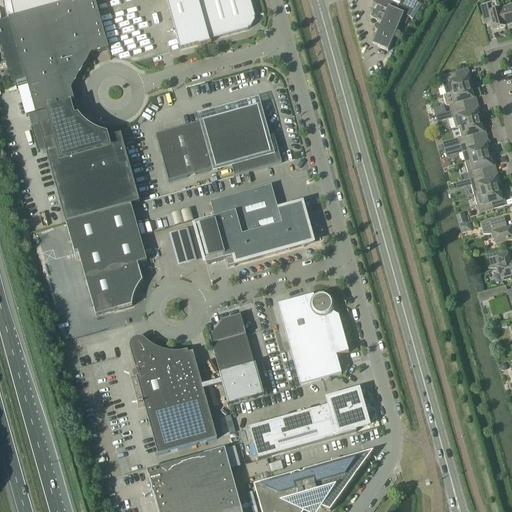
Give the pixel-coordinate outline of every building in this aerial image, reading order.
[(8,20),(0,22),(0,43),(13,92),(19,91),(27,118),(47,112),(72,105),(74,105),(71,91),(91,56),(108,51),(93,0),(81,0),(13,19),(8,20)] [(1,0),(2,5),(10,3),(13,19),(81,0),(1,0)] [(210,43),(209,44),(208,41),(247,31),(247,30),(250,29),(254,22),(253,19),(254,19),(249,0),(168,0),(166,1),(179,51),(197,46),(197,47),(196,47),(197,48),(210,44),(210,43)] [(387,52),(403,15),(409,0),(376,0),(374,6),(377,7),(372,19),(381,23),(379,27),(378,27),(377,26),(376,27),(375,27),(374,28),(374,29),(374,30),(374,31),(375,31),(375,32),(376,32),(377,33),(374,40),(376,48),(387,52)] [(408,17),(419,0),(418,0),(409,0),(403,15),(408,17)] [(504,28),(511,25),(511,14),(509,5),(499,8),(504,28),(505,28),(504,28)] [(504,28),(499,8),(487,11),(486,6),(480,8),(484,24),(490,22),(493,32),(504,28)] [(455,74),(440,78),(445,96),(470,89),(468,85),(471,82),(469,77),(464,79),(462,72),(455,74)] [(450,113),(465,109),(463,103),(475,99),(474,94),(471,94),(470,89),(445,96),(442,97),(445,107),(448,106),(450,113)] [(50,124),(30,129),(37,154),(45,152),(65,225),(131,207),(139,204),(128,164),(120,136),(111,139),(110,136),(109,136),(110,138),(105,137),(101,136),(97,135),(93,133),(90,131),(86,128),(83,125),(85,125),(84,124),(80,125),(78,117),(78,116),(75,117),(72,105),(47,112),(50,124)] [(202,123),(155,136),(168,183),(231,166),(234,178),(281,164),(273,136),(272,137),(272,138),(266,139),(257,108),(225,117),(224,112),(217,114),(218,119),(202,123)] [(455,130),(479,123),(478,119),(480,116),(479,111),(466,115),(465,109),(450,113),(455,130)] [(459,147),(474,143),(472,137),(485,133),(484,128),(480,127),(479,123),(455,130),(458,129),(461,139),(457,140),(459,147)] [(464,164),(488,157),(487,152),(490,150),(488,145),(476,149),(474,143),(459,147),(464,164)] [(469,181),(484,177),(482,170),(494,167),(493,162),(490,161),(488,157),(464,164),(469,181)] [(460,164),(454,165),(456,176),(462,174),(460,164)] [(469,181),(462,183),(464,188),(471,186),(474,197),(498,191),(497,186),(499,184),(498,179),(485,183),(484,177),(469,181)] [(214,219),(193,225),(205,267),(225,261),(227,268),(313,244),(302,205),(278,212),(271,187),(270,187),(210,204),(214,219)] [(498,191),(474,197),(476,208),(478,215),(493,211),(491,204),(504,201),(503,196),(499,195),(498,191)] [(142,246),(131,207),(65,225),(74,255),(77,254),(95,318),(131,308),(132,303),(133,299),(135,295),(137,290),(139,287),(142,283),(137,266),(146,263),(143,253),(142,246)] [(479,225),(482,236),(490,236),(492,241),(494,241),(496,249),(505,246),(505,243),(511,240),(511,228),(505,231),(502,219),(479,225)] [(187,228),(167,233),(176,266),(196,261),(187,228)] [(148,245),(142,246),(143,253),(150,251),(148,245)] [(54,252),(39,255),(40,260),(55,256),(54,252)] [(497,275),(499,275),(501,283),(510,280),(511,277),(511,276),(511,264),(510,265),(507,255),(485,261),(488,270),(496,270),(497,275)] [(511,290),(506,292),(505,287),(477,295),(480,304),(493,300),(492,298),(506,293),(510,308),(511,308),(511,290)] [(348,354),(338,318),(332,315),(334,311),(334,310),(333,306),(333,305),(331,301),(331,300),(328,298),(327,297),(323,296),(322,296),(318,297),(317,297),(314,299),(313,300),(307,302),(306,299),(277,307),(299,387),(341,376),(336,359),(335,357),(348,354)] [(221,382),(201,387),(203,392),(222,386),(226,401),(261,391),(253,366),(245,337),(245,336),(240,317),(220,322),(221,323),(221,324),(211,338),(209,339),(209,338),(209,339),(211,346),(219,375),(221,382)] [(187,355),(186,353),(181,354),(175,354),(169,354),(164,353),(159,351),(147,345),(144,342),(140,339),(135,340),(132,342),(129,346),(129,351),(134,370),(137,369),(140,377),(135,378),(157,457),(216,440),(203,392),(201,387),(197,370),(195,364),(192,354),(187,355)] [(97,379),(101,390),(107,388),(103,377),(97,379)] [(328,407),(248,429),(257,461),(355,433),(356,433),(355,430),(367,427),(362,408),(363,408),(362,401),(360,402),(358,392),(327,401),(328,407)] [(241,511),(224,451),(146,472),(157,511),(241,511)] [(373,453),(302,473),(303,474),(299,475),(299,474),(253,487),(258,503),(259,505),(258,505),(260,511),(306,511),(318,508),(327,511),(329,511),(354,478),(356,475),(373,453)] [(270,474),(266,460),(244,466),(248,480),(270,474)]
